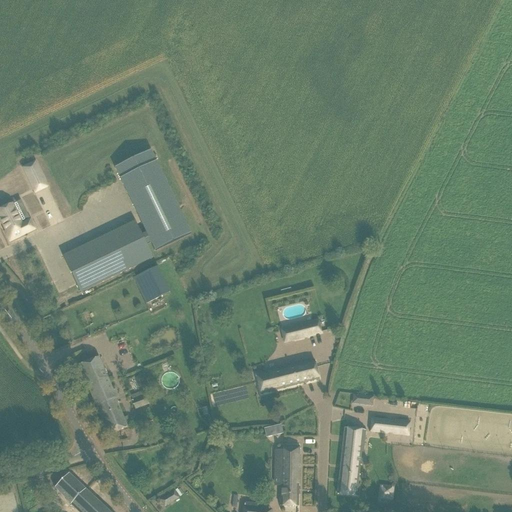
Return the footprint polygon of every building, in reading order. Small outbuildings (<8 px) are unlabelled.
[(191,234),(151,151),(115,168),(143,228),(139,230),(144,240),(148,238),(155,251),(191,234)] [(45,168),(32,174),(43,196),(55,190),(45,168)] [(14,203),(0,209),(0,214),(8,231),(6,231),(11,241),(36,229),(32,219),(24,223),(14,203)] [(134,221),(63,256),(80,292),(152,257),(146,245),(141,236),(134,221)] [(158,267),(152,269),(133,278),(146,304),(170,292),(158,267)] [(294,337),(295,340),(309,337),(309,336),(322,333),(319,320),(299,325),(300,326),(292,327),(294,337)] [(108,435),(118,431),(127,427),(115,399),(116,399),(115,396),(117,395),(114,390),(112,390),(98,357),(79,365),(108,435)] [(315,360),(257,374),(261,394),(320,380),(315,360)] [(353,394),(352,402),(373,405),(374,397),(353,394)] [(136,410),(149,404),(146,395),(132,400),(136,410)] [(389,421),(372,419),(371,432),(387,434),(388,433),(394,433),(394,434),(409,436),(410,422),(395,420),(395,422),(389,422),(389,421)] [(264,428),(266,437),(275,435),(273,426),(264,428)] [(366,431),(345,428),(338,494),(358,497),(360,485),(358,485),(360,465),(362,465),(366,431)] [(299,447),(284,446),(284,450),(276,450),(275,471),(275,476),(281,476),(280,506),(298,507),(299,468),(298,468),(298,464),(299,464),(299,447)] [(108,511),(68,473),(54,488),(71,504),(70,504),(77,511),(108,511)] [(379,485),(378,499),(394,500),(394,485),(379,485)] [(174,490),(161,498),(165,506),(179,498),(174,490)]
